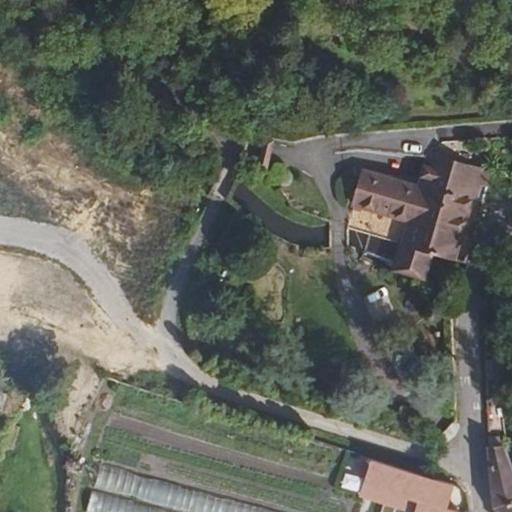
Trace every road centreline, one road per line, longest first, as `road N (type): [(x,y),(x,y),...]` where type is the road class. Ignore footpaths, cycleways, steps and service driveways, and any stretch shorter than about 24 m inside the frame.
road 1 (unclassified): [(71,0),(216,127),(230,150),(169,312),(165,332),(183,370),(477,467)]
road 2 (unclassified): [(477,467),(474,283),(493,220),(511,212)]
